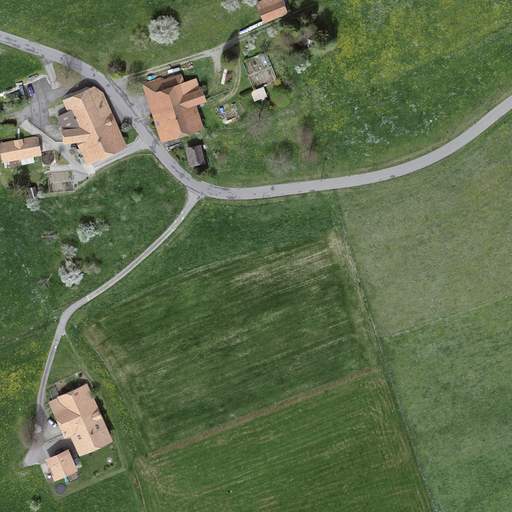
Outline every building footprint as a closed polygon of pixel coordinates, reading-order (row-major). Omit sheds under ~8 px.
[(282,0),(261,0),(255,3),(264,24),(288,14),(282,0)] [(161,77),(141,84),(161,142),(203,128),(196,105),(206,102),(202,89),(200,89),(196,78),(185,82),(181,73),(162,80),(161,77)] [(252,91),(256,101),(268,95),(264,85),(252,91)] [(94,86),(62,100),(68,112),(57,117),(62,128),(64,144),(76,143),(87,167),(129,148),(103,92),(94,86)] [(35,136),(0,143),(0,156),(1,159),(1,163),(42,155),(38,138),(35,136)] [(201,145),(186,148),(190,168),(206,164),(201,145)] [(89,387),(52,405),(69,442),(75,440),(85,460),(117,445),(89,387)] [(72,453),(50,462),(59,484),(82,475),(72,453)]
